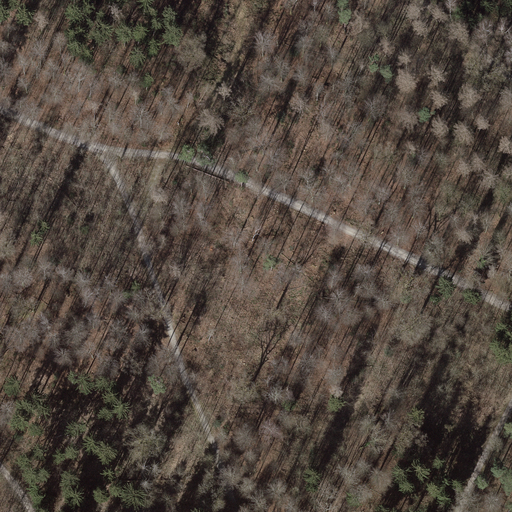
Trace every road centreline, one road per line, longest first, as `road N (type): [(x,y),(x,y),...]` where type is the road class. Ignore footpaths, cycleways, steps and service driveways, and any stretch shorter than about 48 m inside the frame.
road 1 (track): [(103,150),(202,162),(511,309)]
road 2 (track): [(103,150),(138,226),(236,511)]
road 3 (track): [(239,0),(237,55),(165,155)]
